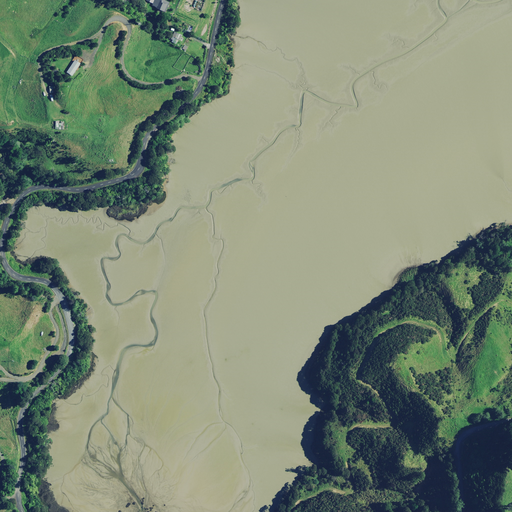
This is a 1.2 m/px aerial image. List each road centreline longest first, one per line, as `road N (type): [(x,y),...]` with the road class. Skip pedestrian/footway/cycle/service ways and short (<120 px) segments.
road 1 (unclassified): [(224,0),(204,88),(159,125),(138,169),(108,184),(37,188),(8,217),(6,263),(60,297),(72,327),(65,369),(24,411),(24,511)]
road 2 (unclassified): [(462,511),(463,436),(511,421)]
